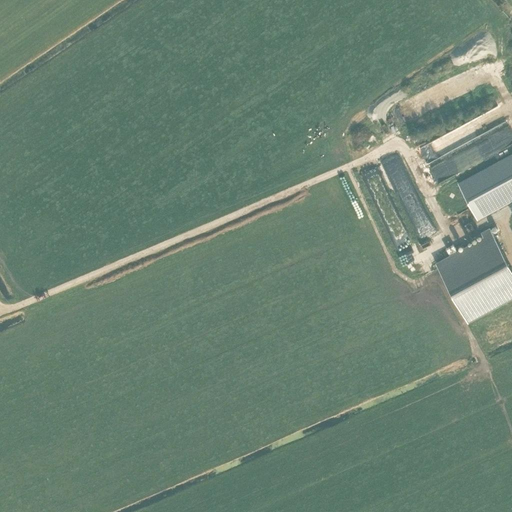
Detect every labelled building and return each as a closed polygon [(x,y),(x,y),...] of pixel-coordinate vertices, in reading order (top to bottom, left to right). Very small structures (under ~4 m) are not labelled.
[(407,83),(410,94),(420,91),(416,80),(407,83)] [(511,127),(511,124),(467,143),(474,159),(511,142),(511,127)] [(511,154),(458,184),(477,219),(511,199),(511,154)] [(441,239),(419,194),(405,201),(427,246),(441,239)] [(437,262),(467,319),(511,295),(511,267),(491,227),(482,231),(485,237),(437,262)]
